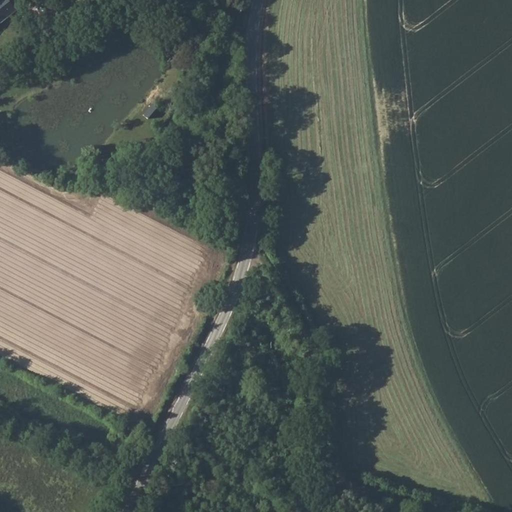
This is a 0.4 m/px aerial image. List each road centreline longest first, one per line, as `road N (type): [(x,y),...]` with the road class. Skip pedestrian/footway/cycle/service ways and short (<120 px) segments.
road 1 (residential): [(259,0),(249,249),(211,352),(131,511)]
road 2 (track): [(249,249),(313,343),(324,475),(359,497),(431,511)]
